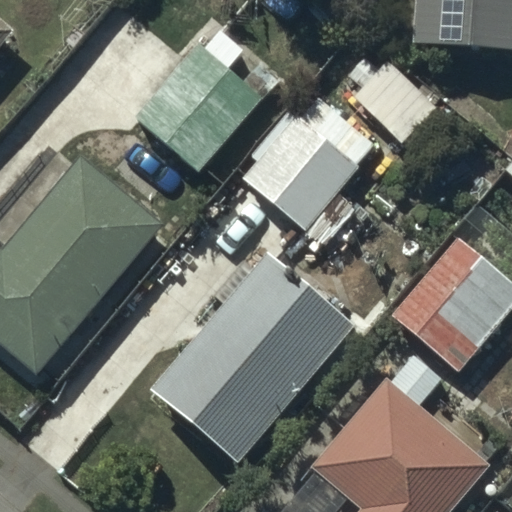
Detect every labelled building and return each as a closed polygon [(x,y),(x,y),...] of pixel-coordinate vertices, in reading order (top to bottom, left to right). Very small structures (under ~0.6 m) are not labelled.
[(511,0),(415,0),(412,48),(511,53),(511,0)] [(0,52),(17,33),(0,18),(0,52)] [(202,177),(265,103),(280,116),(296,97),(275,80),(261,97),(202,47),(137,123),(202,177)] [(389,62),(353,100),(403,147),(439,110),(389,62)] [(259,166),(246,181),(308,235),(310,232),(323,243),(339,224),(326,212),(363,169),(361,167),(378,147),(319,96),(300,118),(292,112),(251,159),(259,166)] [(7,249),(0,244),(0,346),(41,380),(166,224),(82,156),(7,249)] [(511,305),(511,283),(455,238),(392,318),(460,371),(511,305)] [(154,393),(242,467),(358,330),(270,256),(154,393)] [(452,511),(489,468),(419,409),(442,381),(413,357),(390,385),(386,382),(276,511),(341,511),(350,502),(361,511),(452,511)]
